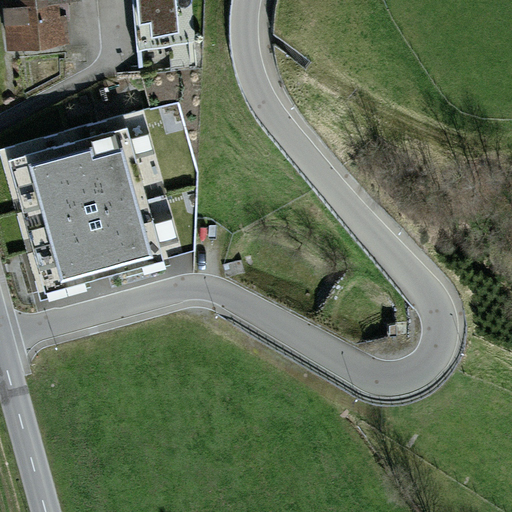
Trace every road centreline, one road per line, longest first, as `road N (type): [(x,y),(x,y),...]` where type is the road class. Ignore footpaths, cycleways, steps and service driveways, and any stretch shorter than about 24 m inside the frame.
road 1 (unclassified): [(249,0),(261,97),(430,297),(441,322),(439,346),(421,367),(373,375),(217,289),(196,286),(0,345)]
road 2 (tertiary): [(0,361),(44,511)]
